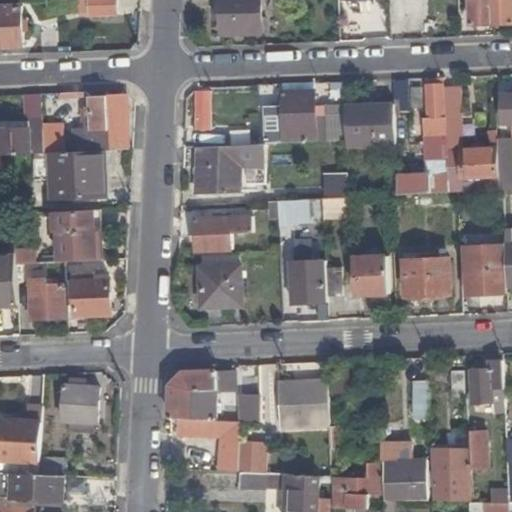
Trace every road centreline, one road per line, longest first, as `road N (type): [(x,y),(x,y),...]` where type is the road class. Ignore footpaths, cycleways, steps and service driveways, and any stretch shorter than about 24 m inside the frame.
road 1 (residential): [(146,354),(511,334)]
road 2 (residential): [(158,71),(511,55)]
road 3 (residential): [(146,354),(158,71)]
road 4 (residential): [(0,78),(158,71)]
road 5 (residential): [(140,511),(146,354)]
road 6 (residential): [(0,360),(146,354)]
